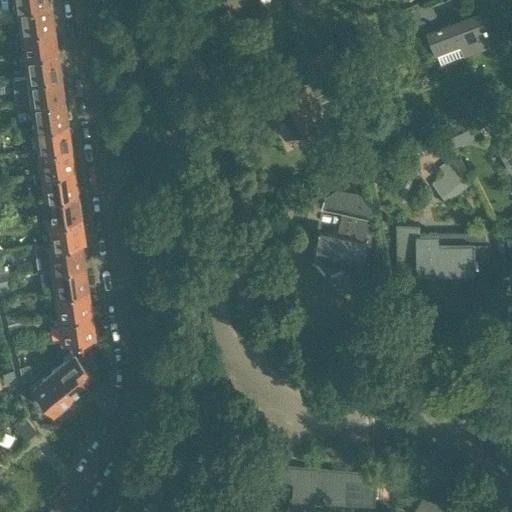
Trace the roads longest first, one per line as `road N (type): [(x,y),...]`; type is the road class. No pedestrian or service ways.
road 1 (residential): [(65,511),(115,435),(131,382),(78,0)]
road 2 (residential): [(255,381),(225,340),(137,0)]
road 3 (residential): [(255,381),(190,0)]
road 4 (residential): [(422,430),(318,419),(279,403),(255,381)]
